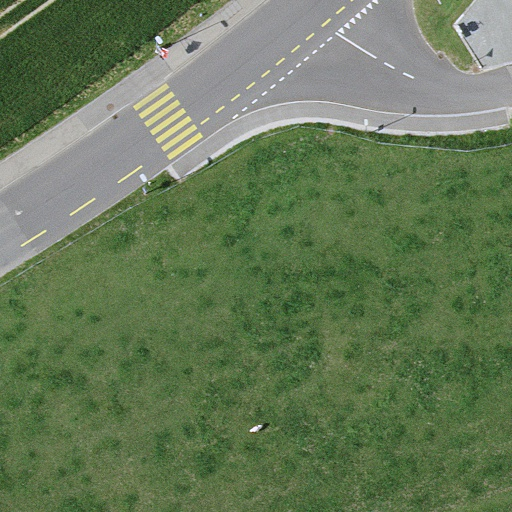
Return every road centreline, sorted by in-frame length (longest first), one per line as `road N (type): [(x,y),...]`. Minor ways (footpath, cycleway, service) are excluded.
road 1 (secondary): [(0,227),(168,121),(274,40)]
road 2 (residential): [(274,40),(338,79),(373,86),(422,91),(511,82)]
